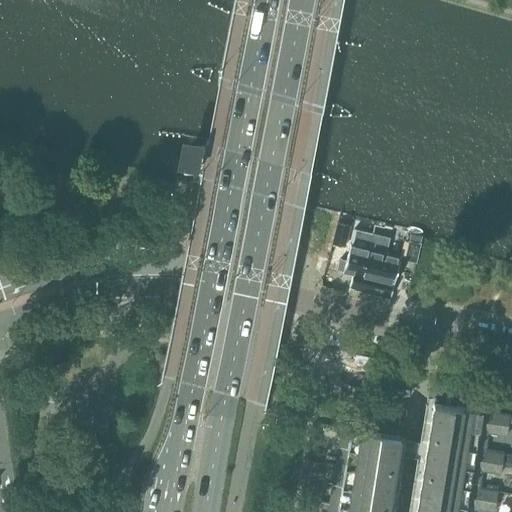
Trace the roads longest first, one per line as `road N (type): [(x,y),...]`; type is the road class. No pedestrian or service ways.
road 1 (primary): [(269,0),(169,511)]
road 2 (primary): [(206,511),(303,0)]
road 3 (residential): [(432,321),(295,292),(165,277)]
road 4 (residential): [(404,511),(432,321)]
road 5 (residential): [(165,277),(126,263),(77,266),(0,288)]
road 6 (residential): [(0,318),(165,277)]
